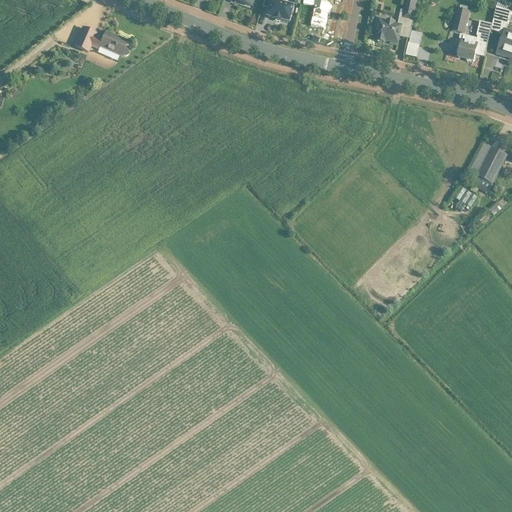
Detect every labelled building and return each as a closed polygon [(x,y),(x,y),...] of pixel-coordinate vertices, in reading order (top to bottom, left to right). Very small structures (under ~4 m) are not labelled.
[(290,23),(294,8),(272,2),(272,0),(265,0),(263,8),(269,10),(267,17),(275,19),(275,20),(282,22),(282,21),(290,23)] [(304,0),(303,5),(315,8),(312,18),(310,27),(325,30),(328,16),(330,16),(332,6),(331,6),(331,5),(330,5),(318,2),(318,0),(304,0)] [(378,28),(376,39),(378,40),(377,42),(385,43),(385,41),(398,44),(400,37),(409,39),(413,21),(417,0),(406,0),(404,15),(400,14),(398,26),(395,25),(395,23),(387,21),(387,23),(386,23),(380,22),(378,28)] [(491,31),(500,34),(503,35),(496,55),(505,58),(506,56),(511,58),(511,32),(506,31),(508,25),(511,13),(511,12),(496,7),(492,25),(491,31)] [(470,13),(457,10),(453,31),(465,34),(470,13)] [(459,46),(457,53),(459,54),(458,58),(474,62),(475,56),(483,57),(483,58),(484,58),(489,39),(491,31),(492,25),(480,22),(477,36),(478,37),(477,40),(463,37),(461,46),(459,46)] [(99,50),(100,48),(121,57),(122,56),(124,57),(126,57),(128,56),(129,54),(129,51),(127,50),(125,49),(128,42),(118,38),(117,40),(105,34),(102,41),(95,37),(96,35),(83,29),(74,47),(88,53),(91,47),(99,50)] [(412,33),(409,45),(420,47),(423,35),(412,33)] [(327,50),(317,49),(316,57),(326,58),(327,50)] [(507,156),(492,149),(477,177),(472,186),(487,194),(507,156)] [(503,208),(497,202),(488,210),(494,216),(503,208)]
